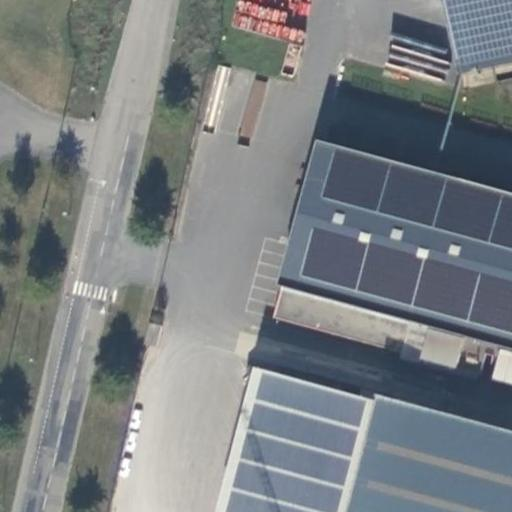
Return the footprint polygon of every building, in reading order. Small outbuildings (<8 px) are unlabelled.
[(511,0),(430,0),(449,83),(511,69),(511,0)] [(511,199),(315,146),(268,319),(471,375),(479,345),(511,354),(511,199)] [(139,346),(150,349),(155,328),(143,326),(139,346)] [(349,511),(379,405),(258,371),(218,511),(349,511)] [(511,511),(511,432),(382,396),(379,405),(349,511),(511,511)]
